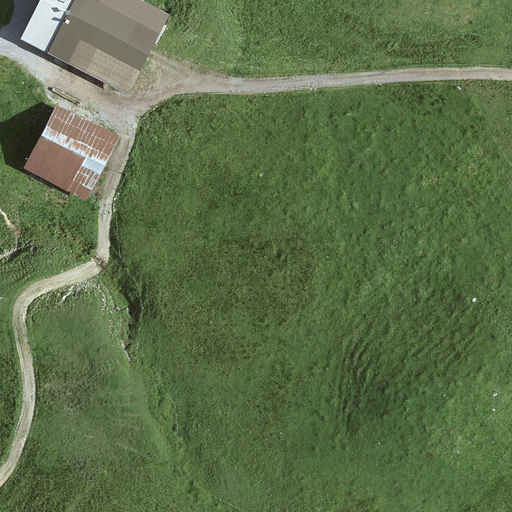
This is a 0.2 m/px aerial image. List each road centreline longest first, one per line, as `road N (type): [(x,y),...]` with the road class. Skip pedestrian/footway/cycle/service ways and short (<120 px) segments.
road 1 (track): [(511,80),(165,97),(123,115),(0,56)]
road 2 (track): [(0,479),(25,432),(28,371),(16,324),(22,300),(103,266),(115,178),(132,140),(123,115)]
